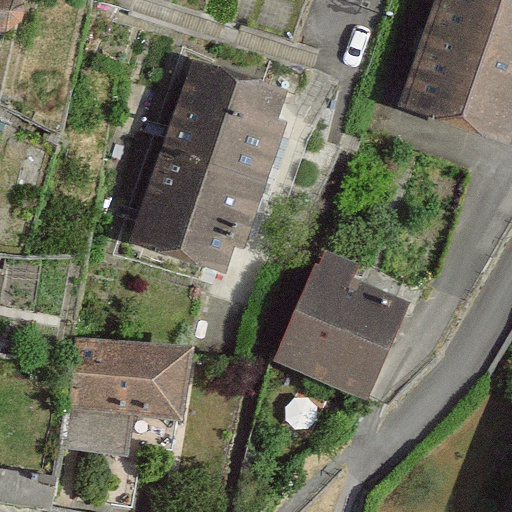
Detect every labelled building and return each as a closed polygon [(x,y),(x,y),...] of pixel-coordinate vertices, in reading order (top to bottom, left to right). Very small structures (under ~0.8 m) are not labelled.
[(511,0),(438,0),(401,114),(511,150),(511,0)] [(284,99),(190,68),(160,158),(263,192),(283,131),(274,128),(284,99)] [(263,192),(160,158),(132,244),(226,275),(236,245),(244,247),(263,192)] [(352,269),(322,256),(275,360),(366,401),(406,310),(346,283),(352,269)] [(128,418),(185,421),(189,350),(74,343),(68,450),(126,454),(128,418)] [(54,478),(0,473),(0,503),(51,508),(54,478)]
